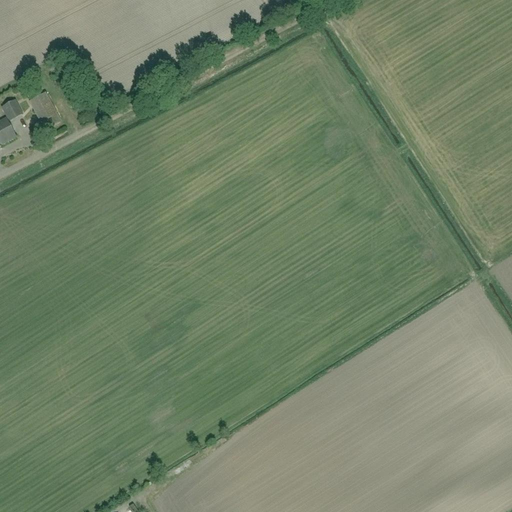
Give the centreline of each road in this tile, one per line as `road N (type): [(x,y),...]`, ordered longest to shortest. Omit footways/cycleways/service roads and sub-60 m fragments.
road 1 (track): [(157,94),(334,0)]
road 2 (unclassified): [(0,176),(157,94)]
